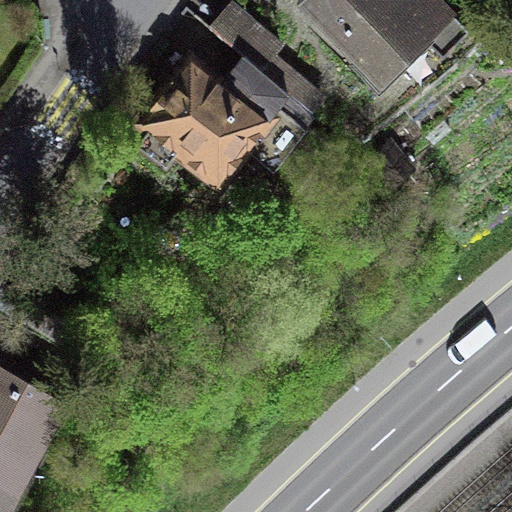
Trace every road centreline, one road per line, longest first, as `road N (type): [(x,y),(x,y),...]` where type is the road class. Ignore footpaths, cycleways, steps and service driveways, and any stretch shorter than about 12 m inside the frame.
road 1 (primary): [(304,511),(511,327)]
road 2 (residential): [(0,181),(132,0)]
